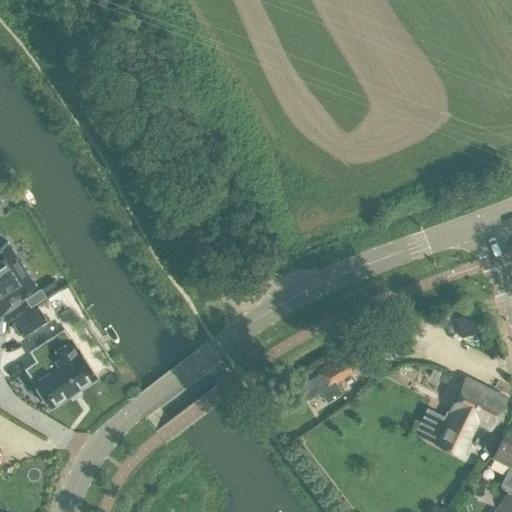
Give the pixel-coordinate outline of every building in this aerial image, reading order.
[(0,309),(11,302),(11,301),(9,302),(8,300),(18,294),(19,295),(36,284),(35,283),(34,284),(8,243),(9,242),(8,241),(0,246),(0,309)] [(39,288),(28,296),(33,304),(45,296),(39,288)] [(45,296),(39,300),(42,305),(50,300),(47,295),(45,296)] [(36,305),(13,320),(23,335),(46,320),(36,305)] [(37,361),(26,368),(51,406),(96,377),(64,329),(31,350),(37,361)] [(358,341),(345,349),(353,362),(366,354),(358,341)] [(314,376),(300,385),(308,398),(321,391),(327,401),(341,392),(334,381),(350,371),(338,351),(309,368),(314,376)] [(466,377),(433,442),(462,456),(477,426),(488,432),(506,396),(466,377)] [(293,384),(281,391),(285,397),(296,390),(293,384)] [(509,466),(499,486),(508,490),(504,499),(503,498),(495,508),(499,511),(511,511),(511,436),(504,432),(492,457),(509,466)]
